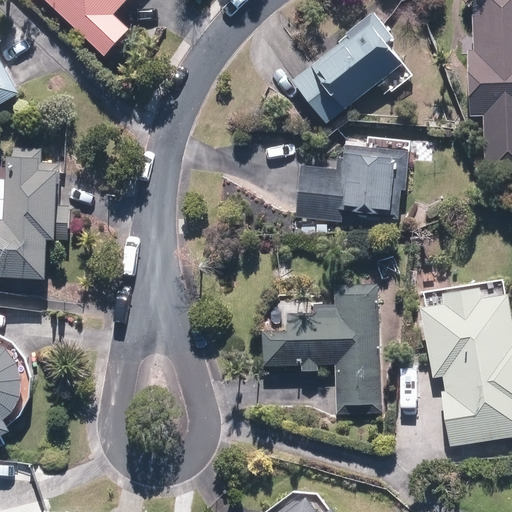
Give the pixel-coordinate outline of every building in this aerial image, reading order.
[(50,0),(110,54),(136,25),(123,13),(134,0),(50,0)] [(511,0),(476,0),(474,45),(470,45),(469,59),(473,60),(471,116),(486,117),(484,166),(511,167),(511,0)] [(381,6),(292,76),(330,125),(420,56),(381,6)] [(2,47),(0,47),(0,103),(28,87),(2,47)] [(417,163),(419,137),(345,132),(342,173),(332,172),(333,166),(302,164),(299,219),(346,222),(346,209),(385,212),(386,206),(394,206),(393,219),(403,219),(405,191),(414,191),(415,178),(409,178),(410,163),(417,163)] [(0,167),(0,275),(54,280),(57,237),(73,238),(78,179),(68,178),(67,167),(48,166),(48,154),(11,153),(10,166),(0,167)] [(511,277),(446,286),(448,297),(426,300),(436,377),(446,375),(452,445),(511,436),(511,277)] [(285,322),(264,322),(264,365),(304,365),(304,370),(324,371),(324,365),(336,365),(336,419),(387,420),(388,279),(341,279),(341,298),(317,298),(317,308),(285,308),(285,322)] [(0,437),(19,428),(15,422),(19,419),(23,415),(26,410),(29,406),(32,401),(34,396),(35,390),(36,385),(37,379),(37,374),(36,368),(35,363),(33,358),(30,353),(28,348),(24,343),(21,339),(16,336),(12,332),(7,330),(2,327),(0,326),(0,437)] [(344,511),(338,502),(333,507),(319,491),(296,489),(265,511),(344,511)]
